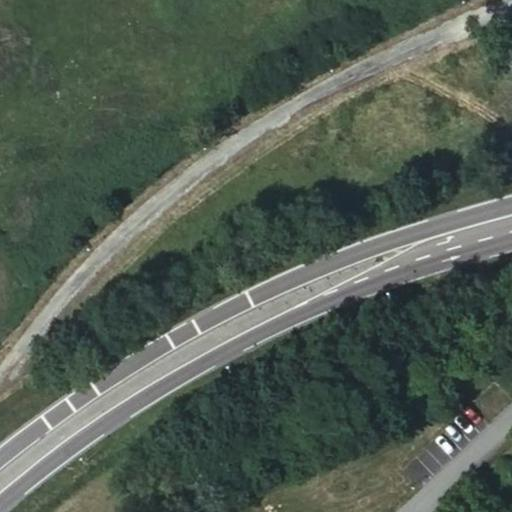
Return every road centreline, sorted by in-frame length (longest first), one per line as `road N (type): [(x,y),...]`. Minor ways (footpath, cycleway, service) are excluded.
road 1 (secondary): [(0,502),(139,399),(305,311),(416,269),(441,243)]
road 2 (secondary): [(441,243),(408,236),(225,309),(0,454)]
